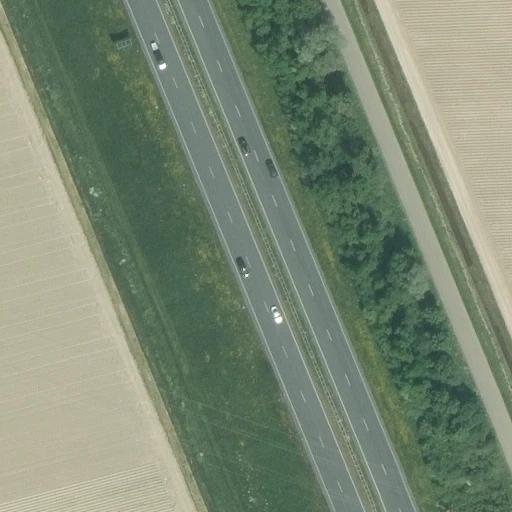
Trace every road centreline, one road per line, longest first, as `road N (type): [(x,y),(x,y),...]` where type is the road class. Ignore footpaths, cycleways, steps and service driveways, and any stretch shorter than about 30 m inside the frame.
road 1 (trunk): [(140,0),(348,511)]
road 2 (trunk): [(398,511),(190,0)]
road 3 (unclassified): [(511,451),(328,0)]
